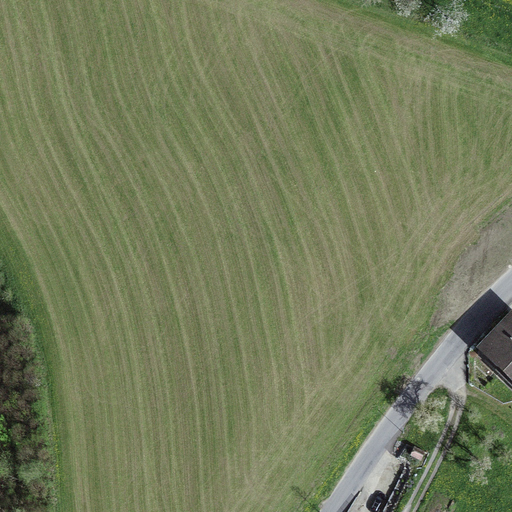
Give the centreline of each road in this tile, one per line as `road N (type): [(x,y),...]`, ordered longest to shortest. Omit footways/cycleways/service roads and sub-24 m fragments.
road 1 (residential): [(327,511),(410,394),(511,278)]
road 2 (track): [(451,345),(460,399),(407,511)]
